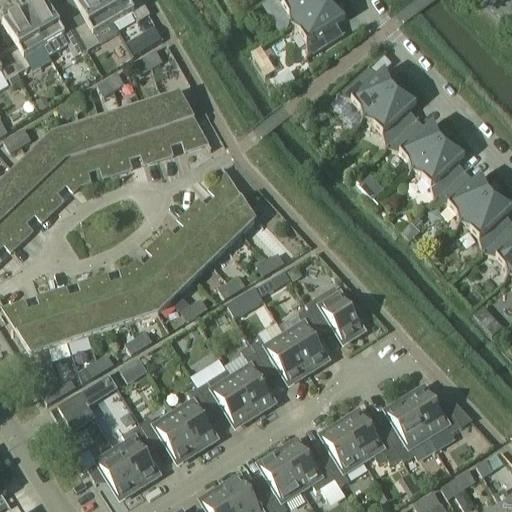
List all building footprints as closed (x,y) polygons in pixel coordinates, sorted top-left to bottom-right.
[(32,0),(10,0),(11,0),(16,12),(35,4),(32,0)] [(96,0),(76,0),(71,3),(85,27),(74,33),(86,55),(99,48),(94,39),(113,28),(96,0)] [(131,0),(126,4),(123,0),(96,0),(113,28),(132,17),(137,26),(149,19),(138,0),(131,0)] [(288,21),(289,26),(291,30),(325,9),(322,5),(321,0),(272,0),(270,2),(281,9),(288,21)] [(74,62),(86,55),(74,33),(63,39),(43,3),(22,15),(43,52),(63,40),(74,62)] [(327,13),(325,9),(291,30),(294,34),(298,37),(306,49),(308,63),(343,41),(336,30),(344,24),(327,13)] [(17,78),(29,71),(24,63),(43,52),(22,15),(2,26),(15,50),(5,57),(17,78)] [(159,42),(153,32),(139,40),(145,50),(159,42)] [(155,56),(145,62),(151,73),(162,67),(155,56)] [(0,76),(5,84),(17,78),(5,57),(0,59),(0,76)] [(140,79),(151,73),(145,62),(134,68),(140,79)] [(359,116),(361,121),(364,125),(393,98),(390,94),(384,75),(376,81),(368,72),(337,100),(350,106),(359,116)] [(294,84),(288,74),(273,84),(279,94),(280,94),(294,84)] [(117,78),(107,84),(113,96),(124,90),(117,78)] [(103,102),(113,96),(107,84),(96,90),(103,102)] [(382,140),(385,152),(386,153),(416,125),(408,116),(416,109),(397,102),(393,98),(364,125),(368,128),(372,130),(382,140)] [(49,110),(44,101),(35,106),(40,115),(49,110)] [(79,101),(68,107),(74,118),(85,112),(79,101)] [(179,101),(161,107),(141,114),(157,164),(172,159),(168,150),(181,146),(184,155),(207,148),(179,101)] [(64,124),(74,118),(68,107),(58,113),(64,124)] [(320,113),(308,123),(313,130),(326,120),(320,113)] [(141,114),(120,121),(134,161),(140,159),(143,169),(157,164),(141,114)] [(120,121),(100,127),(79,134),(93,174),(99,172),(102,182),(130,173),(127,163),(134,161),(120,121)] [(425,134),(416,125),(386,153),(386,154),(398,158),(407,168),(409,173),(412,177),(441,150),(438,147),(432,127),(425,134)] [(24,134),(13,141),(20,151),(30,145),(24,134)] [(86,176),(93,174),(79,134),(52,143),(79,189),(89,186),(86,176)] [(9,158),(20,151),(13,141),(2,147),(9,158)] [(72,197),(79,189),(52,143),(31,163),(60,194),(65,189),(72,197)] [(445,154),(441,150),(412,177),(416,181),(421,183),(430,193),(434,205),(465,177),(457,168),(464,162),(445,154)] [(55,198),(60,194),(31,163),(15,178),(51,216),(62,206),(55,198)] [(456,221),(457,226),(461,229),(490,203),(486,199),(480,179),(473,186),(465,177),(434,205),(435,206),(446,211),(456,221)] [(34,219),(41,226),(51,216),(15,178),(0,192),(0,193),(29,224),(34,219)] [(209,196),(216,204),(211,208),(240,239),(254,226),(226,180),(209,196)] [(31,236),(24,228),(29,224),(0,193),(0,224),(20,246),(31,236)] [(478,245),(482,257),(482,258),(511,230),(511,228),(505,221),(511,214),(493,207),(490,203),(461,229),(464,233),(469,235),(478,245)] [(206,213),(199,205),(188,216),(225,254),(240,239),(211,208),(206,213)] [(209,269),(225,254),(188,216),(178,226),(185,233),(180,238),(209,269)] [(0,251),(2,249),(9,256),(20,246),(0,224),(0,251)] [(504,273),(505,278),(509,282),(511,278),(511,230),(482,258),(483,258),(494,263),(504,273)] [(193,284),(209,269),(180,238),(175,242),(168,235),(157,246),(193,284)] [(146,256),(153,263),(149,268),(178,298),(193,284),(157,246),(146,256)] [(277,258),(266,264),(272,275),(283,269),(277,258)] [(262,281),(272,275),(266,264),(256,270),(262,281)] [(144,272),(137,265),(129,272),(157,318),(178,298),(149,268),(144,272)] [(286,276),(292,286),(298,283),(299,277),(296,271),(286,276)] [(107,280),(92,284),(109,334),(157,318),(129,272),(119,276),(122,285),(110,289),(107,280)] [(239,282),(228,288),(234,298),(244,292),(239,282)] [(78,289),(81,298),(75,300),(88,341),(109,334),(92,284),(78,289)] [(276,293),(270,284),(254,293),(260,302),(276,293)] [(223,304),(234,298),(228,288),(217,294),(223,304)] [(315,304),(305,310),(308,315),(318,330),(328,324),(343,349),(362,336),(359,310),(347,312),(334,291),(315,304)] [(68,348),(88,341),(75,300),(69,303),(65,293),(51,298),(68,348)] [(2,313),(30,360),(68,348),(51,298),(37,302),(40,312),(28,316),(24,306),(2,313)] [(200,304),(190,311),(196,320),(206,314),(200,304)] [(242,318),(235,305),(225,311),(233,324),(242,318)] [(186,327),(196,320),(190,311),(180,317),(186,327)] [(494,339),(500,334),(480,313),(474,318),(472,320),(492,342),(494,339)] [(303,329),(284,341),(307,378),(326,366),(312,342),(322,337),(318,330),(308,315),(298,321),(303,329)] [(144,337),(134,343),(141,353),(151,347),(144,337)] [(251,352),(254,357),(263,371),(273,365),(288,390),(307,378),(284,341),(266,352),(261,344),(250,351),(251,352)] [(131,360),(141,353),(134,343),(125,349),(131,360)] [(254,358),(254,357),(251,352),(250,351),(250,350),(240,356),(242,359),(244,364),(254,358)] [(249,372),(231,383),(254,421),(273,409),(258,384),(267,378),(263,371),(254,357),(254,358),(244,364),(249,372)] [(106,360),(96,366),(102,376),(112,370),(106,360)] [(92,383),(102,376),(96,366),(86,372),(92,383)] [(226,375),(197,393),(210,414),(219,408),(235,433),(254,421),(231,383),(226,375)] [(116,392),(108,380),(99,386),(106,398),(116,392)] [(75,393),(69,382),(58,389),(65,399),(75,393)] [(65,399),(58,389),(48,395),(54,405),(65,399)] [(187,399),(192,408),(173,419),(196,457),(215,445),(200,420),(210,414),(197,393),(187,399)] [(423,393),(404,405),(436,456),(454,444),(451,438),(461,432),(448,411),(439,417),(423,393)] [(86,408),(79,397),(57,411),(63,422),(86,408)] [(404,405),(385,417),(400,441),(390,447),(400,463),(403,468),(413,461),(418,467),(436,456),(404,405)] [(358,417),(339,429),(362,466),(373,460),(378,467),(386,462),(390,469),(400,463),(390,447),(383,435),(373,441),(358,417)] [(151,422),(139,430),(152,450),(162,444),(177,468),(196,457),(173,419),(155,430),(151,422)] [(339,429),(320,441),(335,465),(325,471),(334,485),(338,492),(348,485),(344,478),(362,466),(339,429)] [(152,450),(139,430),(121,441),(126,449),(115,455),(139,492),(157,481),(142,456),(152,450)] [(296,446),(277,458),(300,495),(311,489),(315,496),(334,485),(325,471),(321,465),(312,471),(296,446)] [(86,473),(96,467),(88,454),(78,461),(86,473)] [(139,492),(115,455),(86,473),(94,486),(104,480),(119,504),(139,492)] [(277,458),(258,470),(273,494),(264,501),(270,511),(284,511),(282,507),(300,495),(277,458)] [(485,464),(475,471),(482,482),(492,475),(485,464)] [(457,482),(463,492),(463,493),(474,486),(468,476),(457,482)] [(239,482),(219,494),(230,511),(270,511),(264,501),(254,507),(239,482)] [(447,488),(454,499),(463,493),(463,492),(457,482),(447,488)] [(230,511),(219,494),(200,506),(204,511),(230,511)] [(422,504),(426,511),(433,511),(439,508),(433,497),(422,504)]
